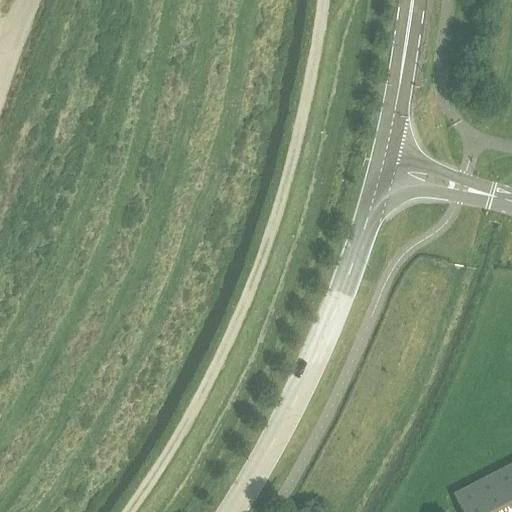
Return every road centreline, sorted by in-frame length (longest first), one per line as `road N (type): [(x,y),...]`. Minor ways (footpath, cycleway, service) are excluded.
road 1 (track): [(129,511),(217,366),(267,243),(300,129),(322,0)]
road 2 (secondary): [(231,511),(356,258),(382,167)]
road 3 (secondary): [(382,167),(412,0)]
road 4 (tertiary): [(511,204),(382,167)]
